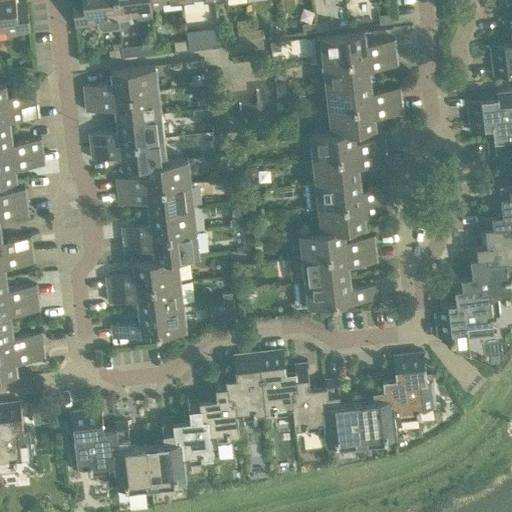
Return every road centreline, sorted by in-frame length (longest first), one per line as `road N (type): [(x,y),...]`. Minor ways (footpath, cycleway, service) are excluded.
road 1 (residential): [(86,377),(170,368),(214,339),(301,328),(345,343),(408,338),(420,323),(416,279)]
road 2 (residential): [(86,377),(74,266),(93,229),(89,179),(72,155),(57,0)]
road 3 (residential): [(434,121),(462,156),(465,186),(416,279)]
road 4 (residential): [(416,279),(402,177),(434,121)]
road 5 (residential): [(434,121),(424,0)]
